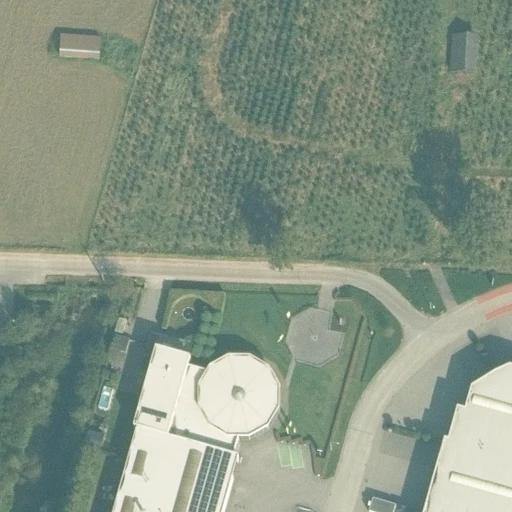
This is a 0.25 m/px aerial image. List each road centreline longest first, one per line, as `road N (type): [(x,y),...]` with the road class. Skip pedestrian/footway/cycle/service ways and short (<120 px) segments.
road 1 (unclassified): [(429,343),(385,297),(347,279),(0,266)]
road 2 (unclassified): [(429,343),(368,409),(339,511)]
